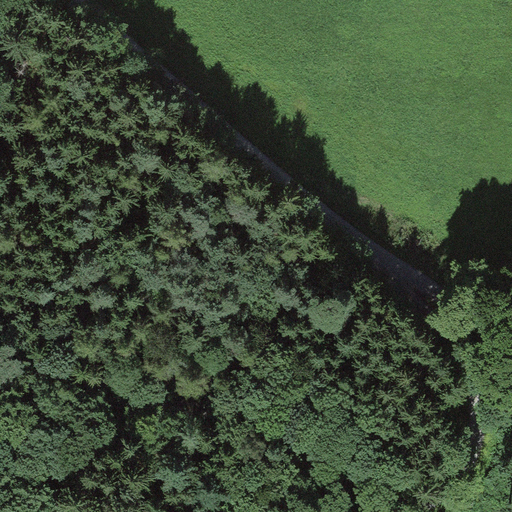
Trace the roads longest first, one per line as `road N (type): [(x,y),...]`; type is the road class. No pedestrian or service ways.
road 1 (track): [(364,240),(473,366),(484,422),(476,461),(433,501),(395,509),(355,495),(217,410),(125,403)]
road 2 (track): [(77,0),(364,240),(428,279),(511,367)]
road 3 (track): [(125,403),(50,477),(39,511)]
road 4 (track): [(0,368),(125,403)]
